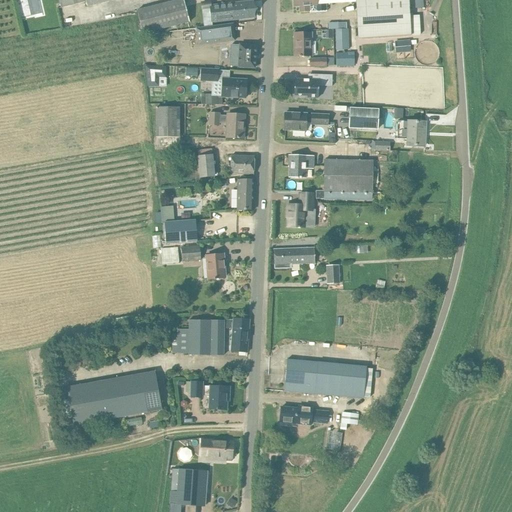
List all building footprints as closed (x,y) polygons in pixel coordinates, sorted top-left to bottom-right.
[(58,0),(61,8),(85,2),(87,7),(113,0),(58,0)] [(183,0),(173,0),(136,10),(143,34),(190,22),(183,0)] [(309,6),(317,5),(356,3),(357,39),(420,35),(419,15),(410,16),(408,0),(293,0),(294,7),(299,6),(299,12),(310,12),(309,6)] [(210,6),(212,22),(254,17),(254,16),(256,16),(256,8),(253,8),(253,1),(210,6)] [(338,22),(328,23),(328,29),(336,29),(336,50),(348,50),(347,28),(338,29),(338,22)] [(197,29),(199,45),(234,40),(232,25),(197,29)] [(294,33),(294,40),(296,40),(296,56),(312,56),(311,32),(294,33)] [(409,41),(395,42),(396,50),(410,49),(409,41)] [(240,67),(254,67),(255,46),(241,45),(239,45),(239,46),(230,45),(229,66),(238,66),(238,67),(240,67)] [(355,66),(356,52),(337,52),(336,65),(355,66)] [(326,58),(310,58),(310,67),(326,67),(326,58)] [(244,96),(245,81),(216,79),(217,70),(201,69),(201,81),(212,82),(211,94),(205,94),(205,96),(201,96),(201,104),(222,104),(222,97),(219,97),(219,95),(244,96)] [(294,80),(294,96),(307,96),(307,98),(318,98),(318,86),(332,86),(332,75),(318,75),(318,80),(307,80),(294,80)] [(179,107),(156,107),(156,137),(179,137),(179,107)] [(349,108),(349,128),(377,130),(378,109),(349,108)] [(227,114),(227,116),(219,115),(220,113),(209,112),(208,125),(219,126),(219,123),(226,124),(226,138),(243,139),(244,115),(227,114)] [(284,112),(283,129),(305,130),(305,122),(311,122),(311,124),(327,124),(327,114),(311,114),(311,115),(305,115),(305,113),(284,112)] [(397,120),(396,139),(407,139),(407,145),(424,146),(425,122),(397,120)] [(374,149),(390,150),(390,142),(374,141),(374,149)] [(211,149),(198,150),(200,178),(213,177),(211,149)] [(231,156),(231,174),(253,174),(254,156),(231,156)] [(305,177),(305,168),(313,169),(313,157),(306,157),(306,156),(289,156),(289,163),(290,163),(289,177),(305,177)] [(324,159),(323,173),(316,173),(315,199),(372,200),(372,193),(373,160),(324,159)] [(238,179),(237,210),(253,210),(254,180),(238,179)] [(312,210),(313,194),(300,193),(299,205),(287,205),(287,213),(288,213),(287,226),(314,228),(315,210),(312,210)] [(162,208),(165,219),(175,217),(173,205),(162,208)] [(195,219),(164,222),(165,244),(197,242),(195,219)] [(200,246),(181,248),(182,262),(201,260),(200,246)] [(178,248),(161,249),(162,264),(179,263),(178,248)] [(273,249),(274,265),(275,268),(291,268),(291,264),(314,263),(313,248),(273,249)] [(223,263),(224,261),(223,254),(206,255),(208,279),(224,278),(223,263)] [(338,265),(326,265),(327,284),(339,283),(338,265)] [(378,280),(376,288),(383,289),(385,282),(378,280)] [(226,291),(206,292),(207,306),(227,304),(226,291)] [(247,353),(248,336),(249,320),(233,318),(230,352),(247,353)] [(188,320),(188,330),(177,330),(177,334),(172,334),(172,353),(187,354),(187,355),(224,356),(224,320),(188,320)] [(366,366),(317,361),(287,359),(284,392),(314,394),(363,399),(366,366)] [(155,371),(66,387),(73,426),(162,410),(155,371)] [(203,395),(209,395),(209,409),(226,410),(227,399),(226,399),(226,397),(229,397),(229,387),(203,386),(203,382),(190,381),(190,382),(186,382),(185,392),(190,392),(189,398),(202,398),(203,395)] [(295,426),(296,420),(303,421),(303,424),(311,425),(311,423),(327,425),(328,411),(312,410),(312,408),(305,407),(304,410),(297,409),(280,407),(279,419),(280,419),(279,424),(295,426)] [(342,412),(340,429),(346,430),(346,424),(357,425),(358,414),(342,412)] [(341,451),(343,432),(330,431),(328,449),(341,451)] [(232,458),(233,442),(201,440),(200,456),(226,458),(226,461),(231,461),(232,458)] [(192,459),(191,448),(179,449),(180,460),(192,459)] [(208,471),(178,469),(172,469),(171,491),(170,491),(169,504),(170,504),(169,511),(180,511),(181,505),(205,507),(208,471)]
